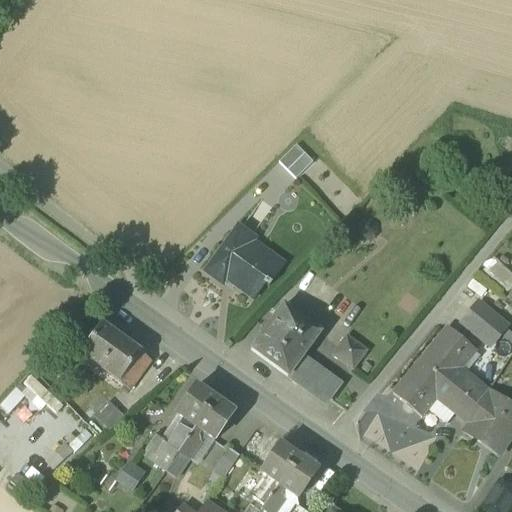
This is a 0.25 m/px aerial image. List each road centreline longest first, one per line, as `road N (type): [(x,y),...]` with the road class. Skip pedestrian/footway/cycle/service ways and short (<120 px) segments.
road 1 (tertiary): [(330,453),(78,265),(0,217)]
road 2 (residential): [(330,453),(351,415),(511,218)]
